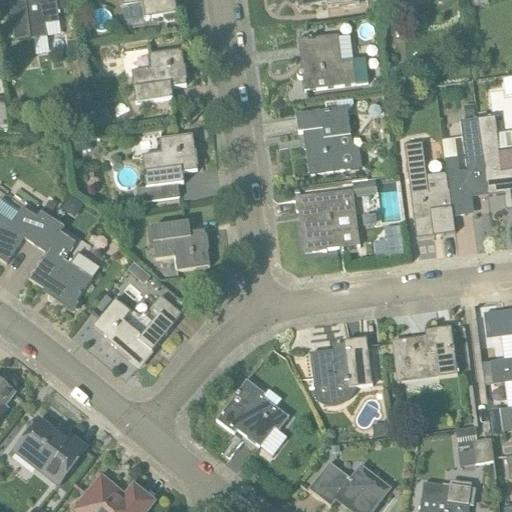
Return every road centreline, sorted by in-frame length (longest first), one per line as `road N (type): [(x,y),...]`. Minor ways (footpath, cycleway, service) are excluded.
road 1 (residential): [(264,314),(220,0)]
road 2 (residential): [(264,314),(511,274)]
road 3 (residential): [(142,429),(0,317)]
road 4 (residential): [(142,429),(235,331),(264,314)]
